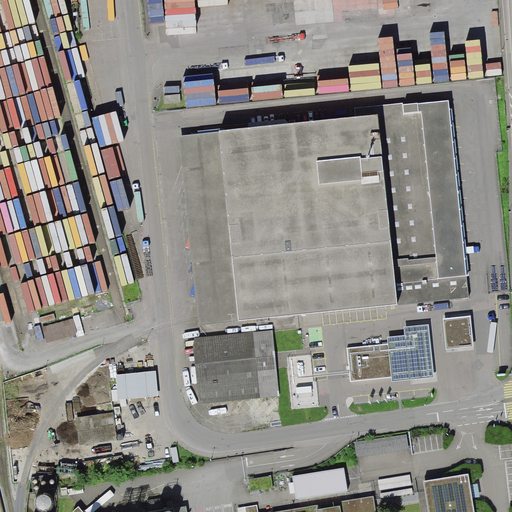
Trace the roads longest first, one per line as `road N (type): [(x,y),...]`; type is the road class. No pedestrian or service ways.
road 1 (unknown): [(146,141),(448,94),(465,100),(478,305),(369,311),(342,322),(332,350),(340,429)]
road 2 (unclassified): [(511,405),(235,444),(214,444),(182,427),(130,0)]
road 3 (unknown): [(138,67),(449,32),(459,28),(470,0)]
